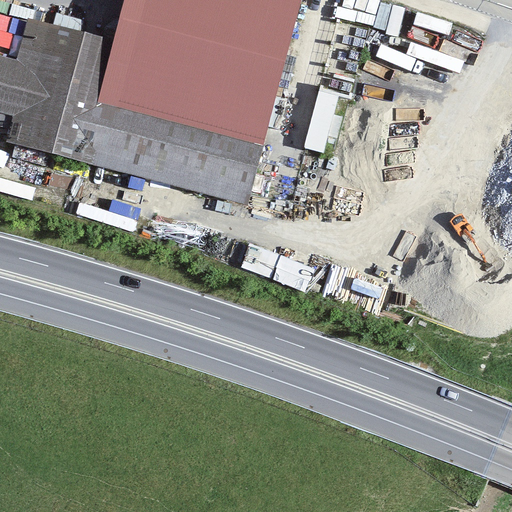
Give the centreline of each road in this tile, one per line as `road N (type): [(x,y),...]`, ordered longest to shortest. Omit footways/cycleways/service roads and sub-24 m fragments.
road 1 (trunk): [(0,286),(279,372),(511,461)]
road 2 (trunk): [(511,427),(205,314),(0,253)]
